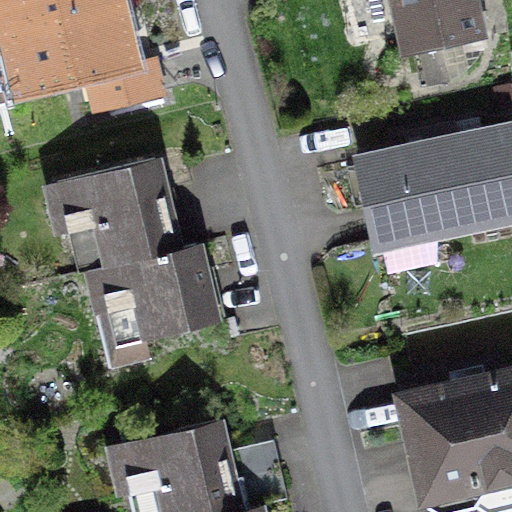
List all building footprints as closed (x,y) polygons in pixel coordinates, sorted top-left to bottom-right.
[(0,0),(0,26),(118,0),(0,0)] [(132,0),(118,0),(0,26),(0,32),(15,99),(148,70),(132,0)] [(485,0),(390,0),(401,54),(493,35),(485,0)] [(511,145),(509,133),(365,161),(383,249),(511,223),(511,145)] [(93,258),(177,243),(161,156),(47,177),(63,264),(93,258)] [(177,243),(93,258),(109,344),(221,324),(205,238),(177,243)] [(511,369),(404,395),(429,501),(511,481),(511,369)] [(169,511),(219,511),(246,506),(225,417),(102,446),(112,490),(162,479),(169,511)] [(263,511),(261,502),(246,506),(219,511),(263,511)]
